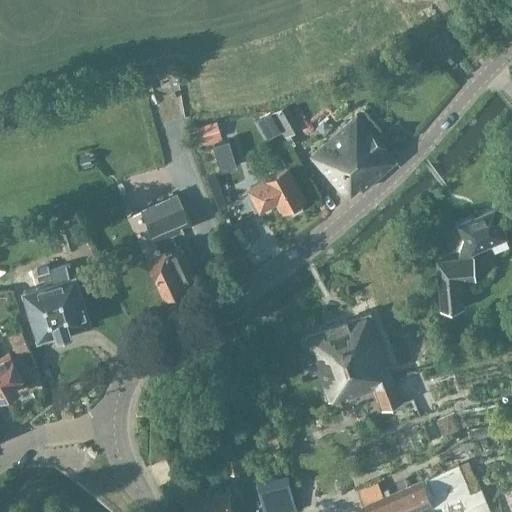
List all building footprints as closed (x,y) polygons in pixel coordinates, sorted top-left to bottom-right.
[(357,114),(348,122),(311,155),(347,196),(359,185),(363,190),(396,160),(357,114)] [(214,145),(222,170),(236,166),(229,141),(214,145)] [(246,158),(254,174),(279,161),(271,145),(246,158)] [(133,188),(130,174),(109,179),(114,198),(159,187),(154,165),(135,170),(139,186),(133,188)] [(278,200),(284,211),(305,200),(288,169),(249,190),(260,210),(278,200)] [(183,207),(179,209),(174,197),(145,211),(150,222),(147,223),(156,241),(161,252),(149,258),(156,274),(157,274),(165,292),(169,293),(181,288),(182,284),(182,283),(194,278),(179,244),(177,245),(172,234),(191,226),(183,207)] [(128,207),(117,211),(122,228),(134,224),(128,207)] [(463,308),(461,281),(476,280),(474,258),(472,253),(508,238),(495,209),(458,225),(464,238),(460,249),(459,259),(437,261),(441,310),(463,308)] [(59,238),(64,252),(78,247),(73,233),(59,238)] [(39,279),(45,278),(46,284),(23,291),(38,340),(58,334),(59,336),(72,332),(71,330),(91,324),(76,275),(70,277),(66,265),(50,270),(48,265),(37,269),(38,273),(39,279)] [(383,409),(390,407),(402,402),(394,380),(370,312),(305,336),(329,401),(346,394),(347,397),(375,387),(383,409)] [(18,354),(17,355),(19,359),(30,352),(22,332),(10,340),(18,354)] [(0,357),(0,394),(2,398),(18,389),(14,382),(23,377),(9,353),(0,357)] [(511,424),(487,432),(492,449),(508,445),(510,454),(511,453),(511,424)] [(224,460),(227,475),(240,473),(237,458),(224,460)] [(491,511),(481,488),(471,493),(458,465),(364,506),(366,511),(491,511)] [(288,474),(257,481),(264,511),(294,511),(297,511),(288,474)] [(228,493),(184,503),(185,511),(236,511),(236,510),(232,510),(228,493)]
